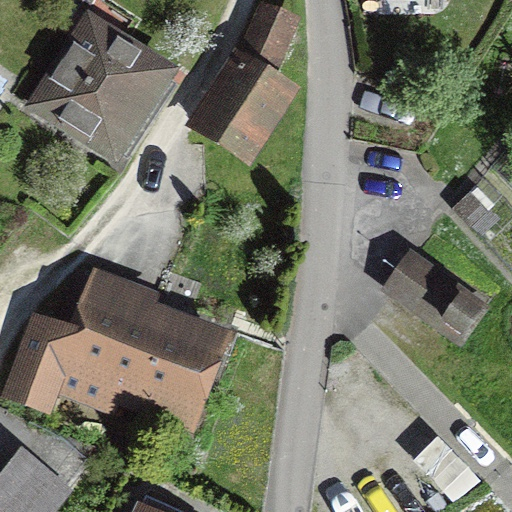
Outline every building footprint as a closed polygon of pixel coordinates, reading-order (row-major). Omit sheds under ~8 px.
[(295,25),(266,9),(198,129),(247,157),(285,90),(265,79),(295,25)] [(88,27),(39,105),(114,152),(163,73),(88,27)] [(511,210),(485,180),(457,208),(511,268),(511,210)] [(478,313),(410,259),(386,289),(454,343),(478,313)] [(37,319),(10,394),(44,406),(56,375),(185,420),(214,339),(141,313),(147,294),(85,272),(65,328),(37,319)] [(22,446),(0,470),(0,511),(59,511),(76,494),(22,446)] [(157,511),(132,503),(128,511),(157,511)]
